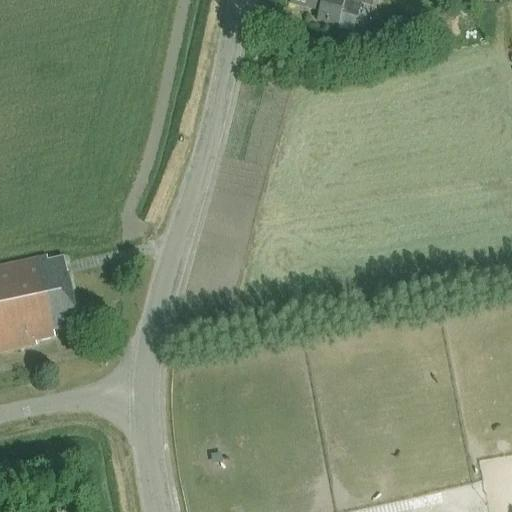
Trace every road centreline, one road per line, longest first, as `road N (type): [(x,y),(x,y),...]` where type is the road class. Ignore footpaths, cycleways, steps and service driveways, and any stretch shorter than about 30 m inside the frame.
road 1 (tertiary): [(144,389),(152,321),(190,212),(241,0)]
road 2 (unclassified): [(144,389),(0,417)]
road 3 (tertiary): [(160,511),(144,389)]
